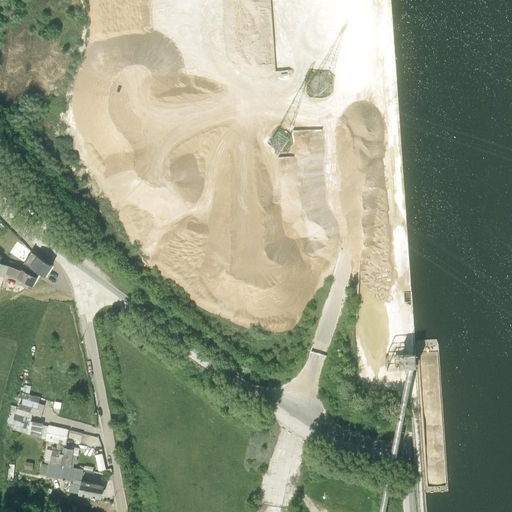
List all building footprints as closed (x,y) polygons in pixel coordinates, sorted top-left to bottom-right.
[(45,277),(52,267),(32,252),(25,262),(45,277)] [(37,277),(0,262),(0,275),(5,277),(7,274),(31,286),(37,277)] [(41,398),(24,393),(19,410),(32,414),(41,417),(45,405),(39,403),(41,398)] [(27,434),(32,414),(19,410),(16,409),(10,429),(27,434)] [(68,430),(49,426),(46,440),(66,444),(68,430)] [(63,444),(61,451),(47,450),(44,462),(70,467),(73,447),(63,444)] [(82,472),(48,464),(45,475),(71,481),(68,491),(78,494),(82,472)] [(104,486),(81,481),(79,494),(102,499),(104,486)]
